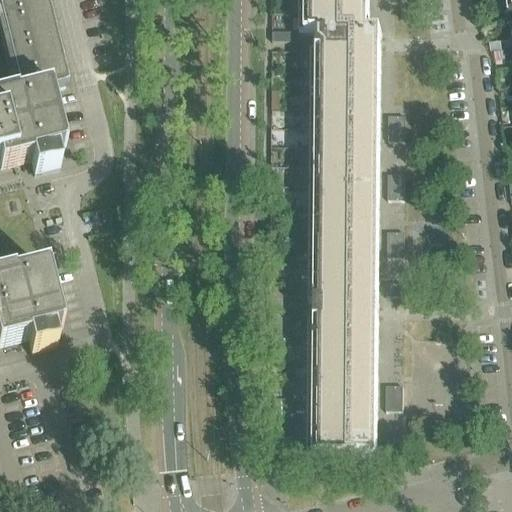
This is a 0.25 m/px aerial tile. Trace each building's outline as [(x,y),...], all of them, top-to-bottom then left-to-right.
[(300,37),(318,37),(318,55),(312,55),(310,307),(316,307),(316,325),(310,325),(308,461),(352,461),(378,462),(379,316),(380,165),(382,37),(370,37),(369,0),(300,0),(300,36),(300,37)] [(0,171),(0,172),(1,174),(31,166),(34,179),(59,172),(56,158),(62,156),(64,155),(49,95),(65,91),(67,90),(45,1),(42,1),(0,11),(0,18),(2,27),(3,29),(21,102),(15,103),(15,101),(0,104),(0,171)] [(300,36),(287,35),(287,44),(300,44),(300,37),(300,36)] [(500,45),(489,46),(490,54),(501,53),(500,45)] [(280,94),(272,94),(272,113),(280,113),(280,94)] [(389,121),(388,146),(406,146),(406,121),(389,121)] [(284,169),(271,169),(271,180),(284,180),(284,169)] [(388,179),(388,205),(405,205),(405,180),(388,179)] [(279,191),(271,191),(271,201),(279,201),(279,191)] [(388,237),(387,262),(405,262),(405,237),(388,237)] [(0,352),(28,345),(32,357),(57,351),(53,336),(59,335),(59,334),(61,334),(46,274),(44,274),(13,282),(12,279),(0,282),(0,352)] [(387,288),(387,301),(404,301),(404,288),(387,288)] [(278,345),(271,345),(271,358),(285,357),(284,344),(278,345)] [(386,390),(386,416),(403,416),(403,391),(386,390)] [(386,441),(385,454),(403,454),(403,441),(386,441)]
